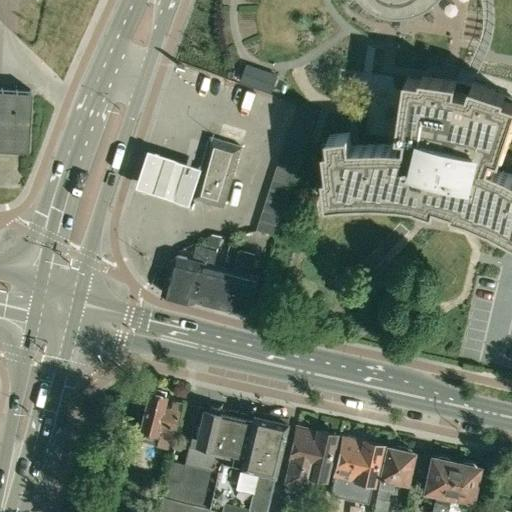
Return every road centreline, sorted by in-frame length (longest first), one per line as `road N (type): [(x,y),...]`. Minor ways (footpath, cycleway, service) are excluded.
road 1 (secondary): [(511,418),(235,357),(52,306)]
road 2 (primary): [(52,306),(152,0)]
road 3 (primary): [(0,509),(52,306)]
